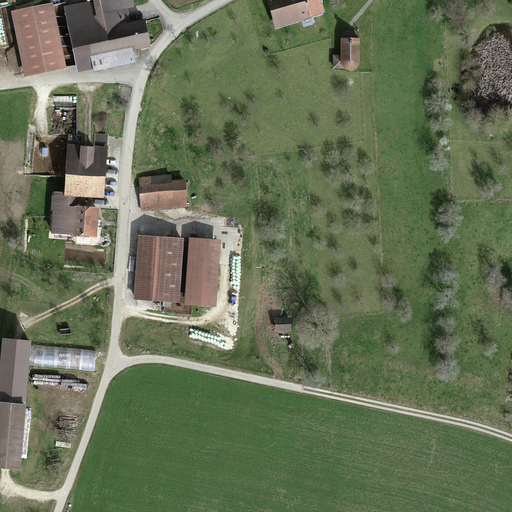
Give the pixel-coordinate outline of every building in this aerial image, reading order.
[(91,0),(91,2),(64,8),(76,69),(130,59),(128,49),(145,45),(140,20),(122,23),(119,7),(130,4),(129,0),(91,0)] [(317,0),(267,0),(274,25),(321,13),(317,0)] [(359,40),(339,40),(339,56),(332,56),(332,69),(341,69),(344,71),(349,72),(353,70),(358,66),(359,40)] [(67,136),(62,193),(76,194),(101,196),(106,139),(67,136)] [(136,180),(140,210),(184,205),(181,182),(169,183),(168,176),(136,180)] [(75,209),(76,194),(62,193),(54,192),(52,231),(95,234),(97,211),(75,209)] [(137,237),(133,296),(175,299),(178,239),(137,237)] [(219,242),(191,240),(187,304),(215,305),(219,242)] [(0,399),(23,402),(28,341),(0,338),(0,399)] [(0,399),(0,463),(17,465),(23,402),(0,399)]
